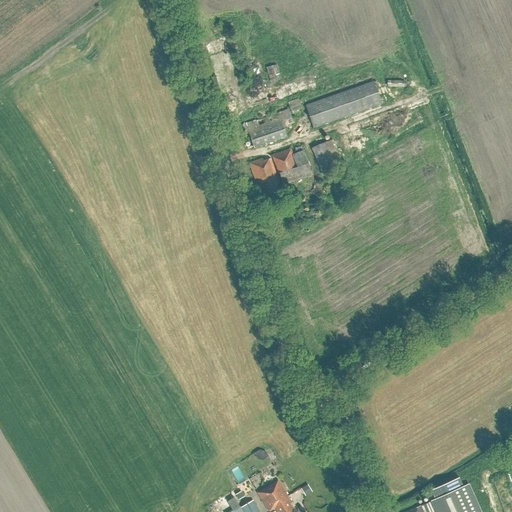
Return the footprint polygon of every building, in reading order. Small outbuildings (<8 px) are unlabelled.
[(407,35),(397,38),(404,57),(414,53),(407,35)] [(282,80),(277,66),(273,67),(266,68),(271,84),(278,82),(277,81),(282,80)] [(374,81),(305,105),(313,127),(381,104),(374,81)] [(245,90),(250,104),(268,98),(263,84),(245,90)] [(288,104),(292,114),(297,113),(296,111),(301,109),(298,100),(288,104)] [(293,124),(291,118),(288,109),(246,123),(248,131),(254,148),(286,137),(283,128),(293,124)] [(333,139),(311,148),(322,173),(343,164),(333,139)] [(294,153),(293,154),(291,148),(269,155),(270,158),(276,174),(279,173),(282,185),(303,179),(312,175),(303,150),(301,145),(293,148),(294,153)] [(276,174),(270,158),(264,161),(263,158),(249,163),(255,183),(258,182),(264,199),(280,194),(276,184),(279,183),(276,174)] [(267,458),(273,454),(268,447),(262,451),(267,458)] [(242,482),(249,478),(241,464),(234,468),(242,482)] [(255,482),(263,485),(265,479),(257,476),(255,482)] [(278,511),(293,511),(294,511),(289,504),(291,503),(278,481),(257,494),(267,511),(275,506),(278,511)] [(431,500),(403,511),(480,511),(468,484),(431,501),(431,500)] [(300,489),(305,496),(311,492),(307,485),(300,489)] [(240,507),(243,511),(260,511),(253,500),(240,507)]
